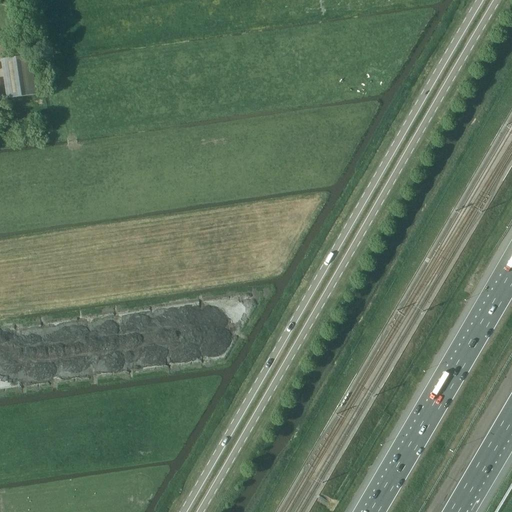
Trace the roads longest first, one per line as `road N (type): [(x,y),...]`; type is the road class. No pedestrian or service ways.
road 1 (secondary): [(201,511),(501,0)]
road 2 (secondary): [(481,0),(184,511)]
road 3 (motorway): [(511,275),(372,511)]
